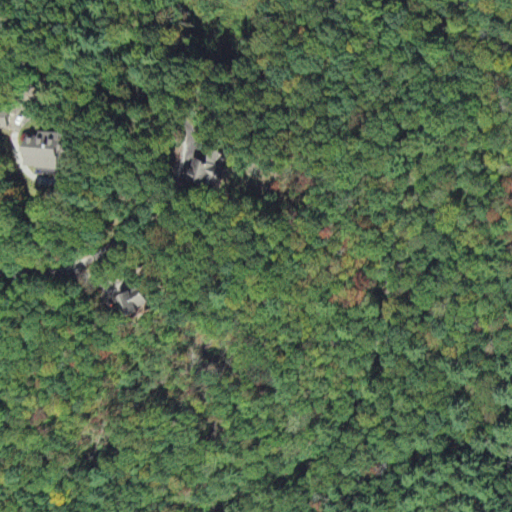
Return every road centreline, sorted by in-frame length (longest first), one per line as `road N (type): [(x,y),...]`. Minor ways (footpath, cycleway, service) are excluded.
road 1 (residential): [(435,130),(448,82),(438,53),(348,0),(145,47),(134,214),(113,244),(82,264),(0,271)]
road 2 (residential): [(511,172),(422,174),(400,247),(378,392),(311,476),(231,511)]
